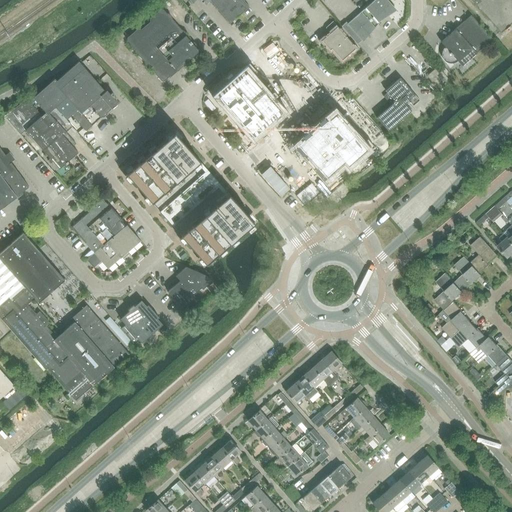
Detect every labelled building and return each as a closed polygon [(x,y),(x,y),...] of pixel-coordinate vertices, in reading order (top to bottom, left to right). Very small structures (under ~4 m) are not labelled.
[(243,0),(188,0),(191,3),(195,0),(201,0),(206,5),(210,1),(229,24),(237,17),(241,14),(249,7),(244,1),(243,0)] [(347,22),(341,26),(357,45),(362,41),(363,42),(364,41),(383,18),(397,9),(394,6),(389,0),(374,0),(348,23),(347,22)] [(511,0),(472,0),(501,31),(511,21),(511,0)] [(192,57),(193,56),(196,54),(196,53),(197,52),(197,51),(197,50),(197,49),(196,49),(194,46),(194,47),(191,44),(192,43),(169,16),(165,11),(164,10),(163,10),(162,10),(160,10),(150,18),(150,19),(150,20),(150,22),(141,30),(140,29),(139,29),(138,29),(137,29),(137,30),(128,37),(127,38),(127,39),(127,40),(128,42),(128,43),(159,79),(160,80),(161,81),(162,81),(163,81),(164,81),(165,80),(168,78),(168,77),(169,76),(169,75),(169,74),(169,73),(188,56),(189,57),(190,57),(191,57),(192,57)] [(456,62),(458,61),(462,66),(493,39),(472,15),(441,41),(445,46),(443,48),(442,50),(442,53),(442,55),(443,58),(444,60),(446,61),(448,63),(451,63),(453,63),(456,62)] [(347,58),(348,56),(349,56),(348,55),(350,54),(350,55),(352,53),(352,52),(354,50),(355,50),(356,50),(355,49),(356,48),(353,45),(334,22),(330,26),(332,29),(324,36),(325,37),(322,39),(322,38),(321,39),(322,39),(321,41),(321,42),(321,43),(322,42),(324,45),(324,46),(326,48),(326,47),(329,50),(328,50),(329,51),(329,50),(330,51),(331,50),(332,51),(335,54),(334,54),(335,55),(336,55),(338,58),(338,59),(339,58),(342,61),(343,60),(343,61),(344,60),(344,59),(346,57),(347,58)] [(47,115),(49,113),(55,108),(60,114),(65,109),(70,112),(70,113),(70,114),(74,119),(72,120),(74,122),(75,123),(76,123),(77,123),(78,123),(83,129),(84,130),(85,130),(86,130),(87,130),(88,129),(98,120),(99,119),(99,118),(99,117),(99,116),(104,112),(109,107),(110,107),(111,107),(112,107),(113,107),(115,105),(116,104),(116,103),(116,102),(116,101),(113,98),(114,97),(114,96),(114,95),(113,94),(112,93),(110,94),(106,90),(105,92),(103,89),(79,62),(56,81),(55,79),(32,99),(47,115)] [(426,76),(437,88),(448,78),(437,66),(426,76)] [(243,74),(219,95),(254,136),(278,114),(243,74)] [(383,96),(388,102),(390,105),(376,117),(388,131),(411,110),(406,105),(410,102),(413,106),(419,100),(400,78),(385,91),(386,93),(383,96)] [(28,99),(4,116),(21,135),(25,130),(59,169),(78,153),(63,135),(67,132),(72,128),(60,114),(55,108),(49,113),(47,115),(32,99),(31,97),(28,99)] [(335,114),(298,147),(324,177),(343,161),(347,166),(352,162),(365,149),(335,114)] [(165,140),(126,174),(131,180),(134,183),(138,187),(140,190),(152,203),(153,202),(187,172),(199,161),(188,148),(186,145),(180,140),(180,139),(174,132),(165,140)] [(0,207),(17,195),(23,191),(26,189),(29,187),(10,162),(14,159),(12,156),(9,153),(6,155),(0,147),(0,207)] [(207,168),(198,176),(211,191),(220,183),(207,168)] [(227,191),(180,233),(206,262),(253,219),(227,191)] [(502,199),(495,205),(498,208),(505,203),(502,199)] [(73,229),(94,253),(126,225),(123,221),(111,207),(110,208),(105,201),(100,201),(74,224),(73,229)] [(493,207),(486,213),(489,217),(496,211),(493,207)] [(484,215),(477,221),(480,224),(487,218),(484,215)] [(94,253),(86,259),(87,260),(90,264),(94,268),(101,261),(107,269),(122,256),(122,255),(121,254),(125,251),(127,253),(127,252),(130,249),(129,247),(135,242),(136,238),(131,232),(132,231),(127,225),(126,225),(94,253)] [(0,304),(5,300),(8,304),(12,300),(10,299),(21,290),(24,288),(27,285),(36,297),(38,298),(41,301),(64,281),(44,258),(45,257),(25,235),(23,233),(0,253),(0,304)] [(503,241),(498,245),(507,255),(508,257),(510,255),(511,253),(511,242),(507,237),(505,234),(500,238),(503,241)] [(479,254),(471,262),(480,272),(490,263),(489,262),(498,255),(481,236),(471,245),(479,254)] [(463,274),(454,282),(464,293),(474,284),(473,283),(481,275),(479,273),(480,272),(471,262),(465,256),(455,265),(463,274)] [(180,281),(167,291),(181,307),(191,299),(189,298),(201,288),(202,289),(211,281),(207,276),(186,267),(175,276),(180,281)] [(435,299),(444,309),(453,301),(453,300),(462,293),(463,293),(464,293),(454,282),(446,273),(436,282),(444,291),(435,299)] [(212,283),(207,288),(211,292),(216,288),(212,283)] [(0,304),(0,317),(45,370),(47,368),(76,401),(110,370),(129,354),(86,305),(71,319),(74,322),(57,338),(47,326),(50,323),(40,312),(37,315),(28,304),(36,297),(27,285),(24,288),(21,290),(10,299),(12,300),(8,304),(5,300),(0,304)] [(129,311),(126,314),(120,319),(125,325),(121,328),(135,344),(139,341),(141,343),(162,324),(157,319),(159,317),(148,305),(146,307),(144,303),(141,301),(134,307),(133,305),(128,310),(129,311)] [(442,328),(451,338),(470,321),(462,313),(463,312),(453,301),(444,309),(443,310),(451,320),(442,328)] [(469,339),(477,348),(487,339),(478,328),(477,329),(470,321),(451,338),(455,343),(459,347),(469,339)] [(488,355),(496,364),(507,355),(497,344),(497,345),(489,337),(487,339),(477,348),(470,354),(479,363),(488,355)] [(442,338),(437,342),(441,346),(446,342),(442,338)] [(446,342),(441,346),(446,352),(455,343),(451,338),(446,342)] [(331,351),(322,360),(332,371),(341,363),(331,351)] [(504,392),(511,386),(511,385),(511,361),(508,356),(507,355),(496,364),(505,374),(496,382),(504,392)] [(322,360),(312,368),(323,379),(328,385),(328,386),(337,378),(332,371),(322,360)] [(312,368),(303,375),(314,387),(323,379),(312,368)] [(0,399),(2,398),(4,401),(1,404),(8,412),(25,397),(18,389),(16,391),(0,372),(0,399)] [(294,384),(305,395),(309,400),(318,392),(314,387),(303,375),(294,384)] [(294,384),(285,392),(295,403),(298,406),(302,402),(300,399),(305,395),(294,384)] [(360,384),(351,392),(354,396),(363,388),(360,384)] [(278,395),(286,404),(289,402),(281,392),(278,395)] [(351,392),(342,400),(345,404),(354,396),(351,392)] [(346,408),(340,413),(344,417),(349,413),(350,414),(354,418),(365,407),(357,398),(346,408)] [(342,400),(333,408),(336,412),(345,404),(342,400)] [(286,404),(294,413),(297,411),(289,402),(286,404)] [(354,418),(362,427),(373,416),(365,407),(354,418)] [(333,408),(324,416),(327,419),(336,412),(333,408)] [(259,411),(248,421),(256,430),(268,420),(266,418),(259,411)] [(294,413),(302,422),(305,420),(297,411),(294,413)] [(327,419),(324,416),(320,412),(311,420),(317,428),(327,419)] [(362,427),(370,436),(381,425),(373,416),(362,427)] [(255,431),(255,433),(258,436),(260,436),(261,436),(264,439),(275,429),(268,420),(256,430),(255,431)] [(302,422),(309,431),(313,429),(305,420),(302,422)] [(324,428),(332,437),(335,434),(327,425),(324,428)] [(381,425),(370,436),(364,441),(367,444),(373,439),(378,445),(389,435),(381,425)] [(263,440),(263,442),(266,445),(268,446),(269,445),(272,448),(283,438),(286,435),(283,432),(280,434),(275,429),(264,439),(263,440)] [(312,445),(316,441),(320,438),(313,429),(309,431),(304,436),(312,445)] [(340,446),(343,443),(349,438),(345,434),(339,439),(335,434),(332,437),(340,446)] [(271,449),(271,451),(273,454),(276,455),(277,454),(279,457),(291,447),(283,438),(272,448),(271,449)] [(316,441),(313,444),(321,454),(324,451),(329,447),(325,443),(324,442),(320,438),(316,441)] [(221,448),(231,460),(236,465),(239,462),(235,457),(241,451),(230,440),(221,448)] [(340,446),(348,455),(351,452),(343,443),(340,446)] [(279,458),(278,460),(281,464),(284,464),(284,463),(287,466),(299,456),(302,453),(294,444),(291,447),(279,457),(279,458)] [(221,448),(212,456),(222,468),(231,460),(221,448)] [(351,452),(348,455),(356,464),(361,460),(352,451),(351,452)] [(427,455),(418,463),(429,476),(438,468),(427,455)] [(212,456),(203,464),(213,476),(222,468),(212,456)] [(299,456),(287,466),(295,476),(307,466),(299,456)] [(418,463),(409,471),(420,484),(424,480),(427,483),(432,479),(429,476),(418,463)] [(203,464),(194,472),(204,484),(213,476),(203,464)] [(345,464),(340,465),(347,473),(350,470),(345,464)] [(340,465),(328,476),(338,488),(351,477),(347,473),(340,465)] [(409,471),(400,479),(411,491),(420,484),(409,471)] [(204,484),(194,472),(184,480),(200,497),(204,493),(199,488),(204,484)] [(259,472),(250,481),(253,484),(262,476),(259,472)] [(328,476),(315,487),(325,499),(338,488),(328,476)] [(400,479),(391,487),(402,499),(411,491),(400,479)] [(176,484),(184,493),(188,490),(179,481),(176,484)] [(250,481),(241,489),(244,492),(253,484),(250,481)] [(444,488),(452,497),(459,492),(451,483),(448,485),(444,488)] [(246,496),(254,505),(266,495),(257,486),(246,496)] [(325,499),(315,487),(302,498),(313,510),(325,499)] [(391,487),(382,495),(393,507),(397,511),(406,504),(402,499),(391,487)] [(241,489),(232,497),(235,500),(244,492),(241,489)] [(184,493),(192,502),(196,499),(188,490),(184,493)] [(440,492),(433,498),(441,507),(448,501),(440,492)] [(254,505),(251,508),(254,511),(264,511),(274,504),(266,495),(254,505)] [(387,511),(393,507),(382,495),(372,503),(380,511),(387,511)] [(232,497),(222,505),(226,508),(235,500),(232,497)] [(435,511),(441,507),(433,498),(426,504),(433,511),(435,511)] [(192,502),(189,505),(195,511),(198,511),(200,511),(204,508),(197,501),(196,499),(192,502)] [(162,511),(166,509),(158,500),(146,510),(147,510),(145,511),(162,511)] [(463,509),(465,511),(476,511),(469,503),(463,509)]
